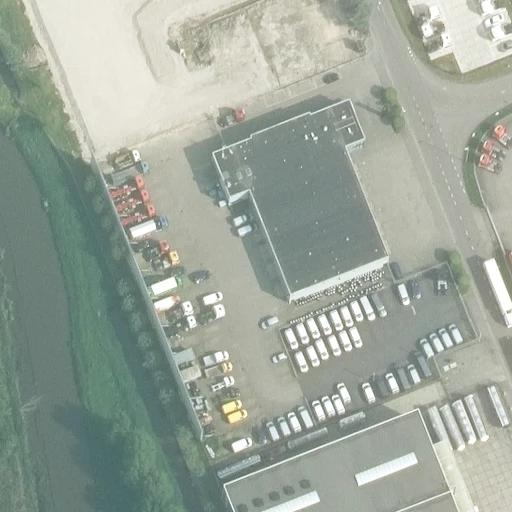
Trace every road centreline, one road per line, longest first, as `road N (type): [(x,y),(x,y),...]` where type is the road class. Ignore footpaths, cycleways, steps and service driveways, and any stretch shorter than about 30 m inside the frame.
road 1 (unclassified): [(423,130),(511,356)]
road 2 (unclassified): [(373,0),(423,130)]
